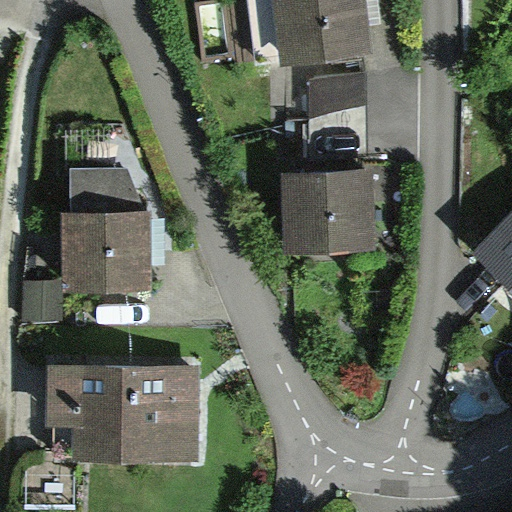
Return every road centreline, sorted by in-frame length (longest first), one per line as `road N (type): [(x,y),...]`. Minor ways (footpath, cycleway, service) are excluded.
road 1 (residential): [(124,0),(320,456)]
road 2 (residential): [(393,475),(428,310),(436,0)]
road 3 (residential): [(393,475),(468,470),(511,444)]
